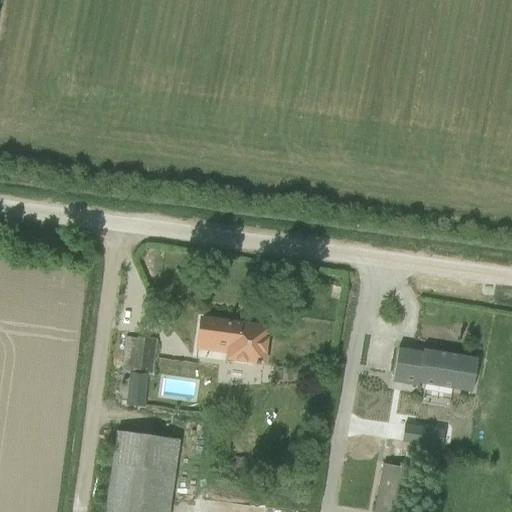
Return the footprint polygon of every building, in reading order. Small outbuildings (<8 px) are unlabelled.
[(224,361),(262,366),(267,329),(201,320),(196,351),(225,354),(224,361)] [(121,371),(152,375),(157,340),(125,337),(121,371)] [(418,385),(470,394),(476,360),(422,351),(421,354),(398,350),(392,384),(417,388),(418,385)] [(403,446),(440,451),(442,431),(406,427),(403,446)] [(104,511),(168,511),(179,440),(116,432),(104,511)] [(374,511),(407,511),(415,473),(383,467),(374,511)]
